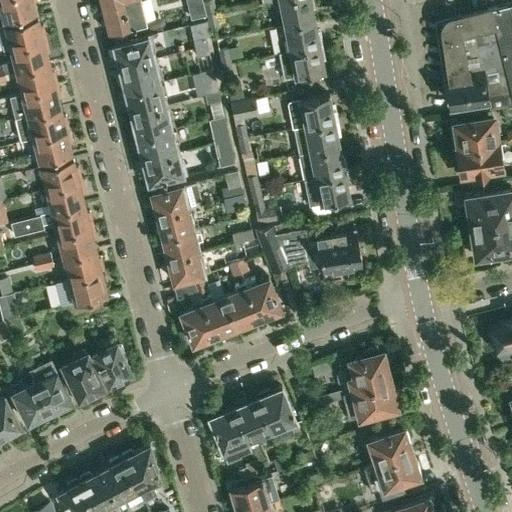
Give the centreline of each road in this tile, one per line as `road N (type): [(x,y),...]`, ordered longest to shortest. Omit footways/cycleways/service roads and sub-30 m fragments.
road 1 (residential): [(168,391),(70,0)]
road 2 (residential): [(423,301),(369,6)]
road 3 (residential): [(168,391),(371,310),(423,301)]
road 4 (residential): [(489,511),(423,301)]
road 5 (residential): [(0,479),(168,391)]
road 6 (residential): [(205,511),(168,391)]
